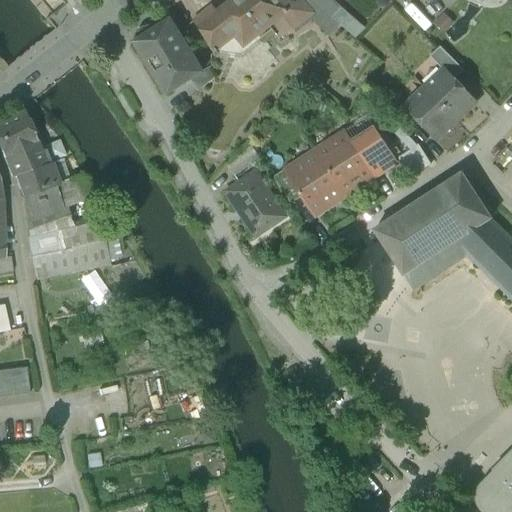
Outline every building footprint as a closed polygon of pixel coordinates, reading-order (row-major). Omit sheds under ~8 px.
[(279,0),(233,0),(234,1),(213,17),(223,30),(207,42),(213,52),(215,55),(218,53),(218,52),(220,50),(212,41),(234,23),(249,43),(285,15),(289,19),(299,31),(308,24),(313,21),(330,37),(341,26),(333,19),(324,11),(311,0),(300,0),(296,4),(281,2),(279,0)] [(341,10),(329,0),(311,0),(324,11),(333,19),(341,10)] [(208,11),(194,22),(207,42),(223,30),(213,17),(208,11)] [(202,73),(171,22),(136,45),(167,96),(190,81),(202,73)] [(463,71),(440,48),(430,58),(443,71),(444,71),(453,81),(463,71)] [(202,73),(190,81),(198,92),(215,79),(209,69),(202,73)] [(453,81),(444,71),(443,71),(425,89),(456,122),(475,104),(453,81)] [(456,122),(425,89),(406,107),(405,107),(417,120),(437,141),(456,122)] [(406,107),(396,96),(383,108),(405,131),(417,120),(405,107),(406,107)] [(24,113),(0,125),(0,152),(11,178),(17,177),(47,166),(24,113)] [(378,148),(355,124),(345,131),(363,158),(378,148)] [(347,135),(317,155),(343,195),(374,176),(347,135)] [(260,160),(249,142),(227,166),(234,178),(260,160)] [(317,155),(286,175),(299,195),(313,215),(343,195),(317,155)] [(47,166),(17,177),(24,198),(55,187),(57,186),(50,165),(47,166)] [(256,174),(226,194),(253,234),(268,224),(270,228),(285,218),(256,174)] [(299,195),(286,175),(276,181),(290,201),(299,195)] [(491,220),(462,175),(376,232),(404,277),(405,276),(415,291),(467,257),(469,256),(456,243),(490,221),(491,220)] [(24,198),(21,199),(24,221),(62,208),(55,187),(24,198)] [(511,242),(490,221),(456,243),(469,256),(467,257),(511,302),(511,454),(495,472),(496,473),(483,486),(479,492),(478,499),(479,506),(483,511),(510,511),(511,510),(511,242)] [(54,234),(28,240),(31,259),(58,252),(55,236),(54,234)] [(71,234),(55,236),(58,252),(79,247),(77,237),(73,238),(71,234)] [(58,252),(31,259),(36,282),(109,267),(104,241),(79,247),(58,252)] [(5,259),(0,260),(0,274),(13,273),(10,258),(5,259)] [(4,308),(0,308),(0,333),(8,332),(4,308)] [(25,370),(0,372),(0,398),(29,395),(25,370)]
